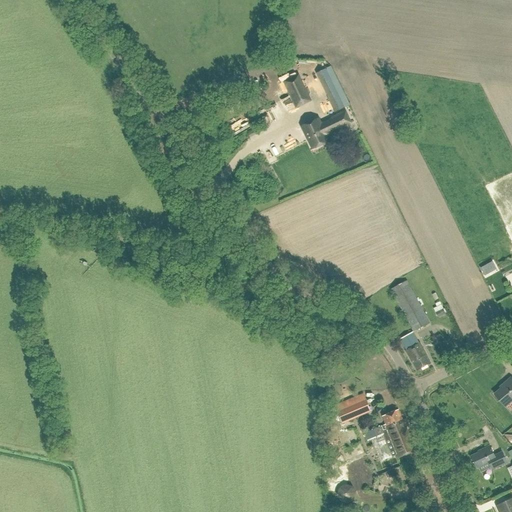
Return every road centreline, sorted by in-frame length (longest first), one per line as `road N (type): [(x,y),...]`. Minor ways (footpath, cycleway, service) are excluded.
road 1 (unclassified): [(413,389),(385,341),(264,258),(68,0)]
road 2 (unclassified): [(473,511),(413,389)]
